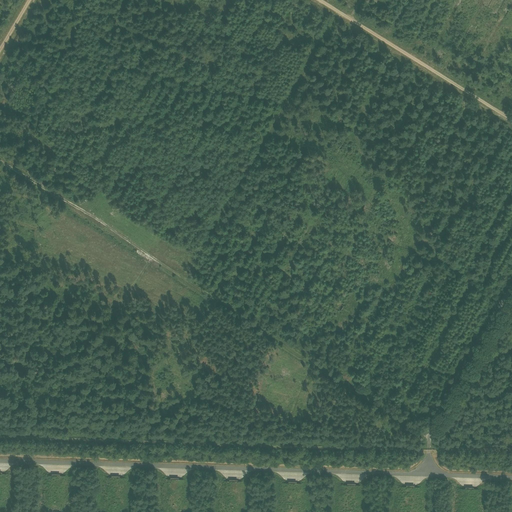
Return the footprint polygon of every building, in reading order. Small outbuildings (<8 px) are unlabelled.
[(60,511),(62,480),(41,480),(39,511),(60,511)] [(122,511),(123,481),(102,481),(101,511),(122,511)] [(184,511),(185,484),(164,483),(162,511),(184,511)] [(241,511),(242,483),(221,483),(220,511),(241,511)] [(302,511),(303,485),(282,484),(281,511),(302,511)] [(361,511),(362,486),(341,486),(340,511),(361,511)] [(420,511),(421,487),(400,487),(399,511),(420,511)] [(479,511),(480,491),(459,490),(458,511),(479,511)]
